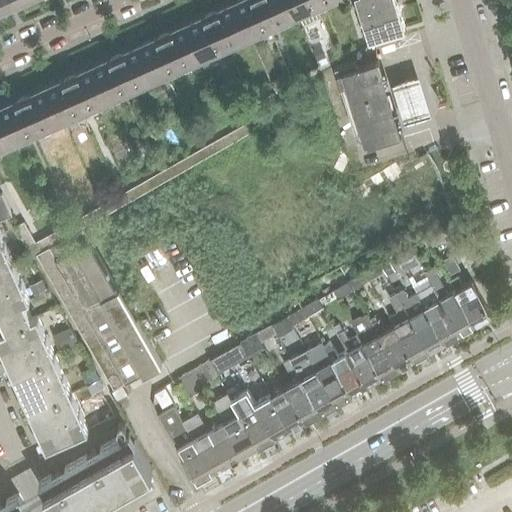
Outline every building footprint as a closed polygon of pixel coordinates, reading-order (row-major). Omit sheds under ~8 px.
[(0,0),(0,10),(22,0),(0,0)] [(207,54),(252,33),(237,0),(236,0),(192,20),(207,54)] [(291,0),(237,0),(252,33),(297,13),(291,0)] [(291,0),(297,13),(326,0),(291,0)] [(399,5),(397,0),(357,0),(362,16),(399,5)] [(369,37),(373,36),(405,26),(399,5),(362,16),(369,37)] [(162,74),(207,54),(192,20),(147,40),(162,74)] [(116,94),(162,74),(147,40),(101,61),(116,94)] [(327,61),(321,46),(312,49),(316,61),(318,60),(320,64),(327,61)] [(378,59),(377,59),(357,65),(355,60),(356,60),(356,59),(334,66),(354,130),(360,128),(364,144),(401,133),(401,132),(400,132),(377,60),(378,60),(378,59)] [(71,115),(116,94),(101,61),(56,81),(71,115)] [(423,70),(395,79),(407,119),(435,110),(423,70)] [(26,135),(71,115),(56,81),(11,101),(26,135)] [(0,146),(26,135),(11,101),(0,106),(0,146)] [(24,222),(23,222),(16,227),(27,246),(25,248),(29,256),(265,123),(260,114),(36,242),(24,222)] [(29,299),(13,263),(0,233),(0,219),(11,215),(1,193),(0,193),(0,316),(5,329),(0,330),(0,346),(46,447),(87,428),(37,315),(31,317),(24,302),(29,299)] [(55,206),(51,198),(34,208),(38,215),(55,206)] [(136,318),(83,226),(66,237),(143,373),(161,363),(136,318)] [(448,237),(443,229),(428,237),(433,246),(448,237)] [(143,373),(66,237),(36,254),(113,389),(125,382),(143,372),(143,373)] [(396,255),(404,271),(419,263),(410,247),(396,255)] [(401,266),(395,256),(395,255),(385,261),(381,263),(381,264),(386,274),(401,266)] [(460,269),(452,255),(442,260),(450,274),(460,269)] [(384,271),(380,264),(379,263),(364,272),(369,280),(384,271)] [(426,271),(429,276),(460,332),(475,323),(456,289),(455,290),(444,296),(442,292),(446,290),(433,267),(426,271)] [(353,289),(369,280),(364,272),(349,281),(353,289)] [(449,279),(455,290),(456,289),(475,323),(491,314),(471,280),(463,285),(457,274),(449,279)] [(444,341),(460,332),(429,276),(413,285),(444,341)] [(42,279),(29,285),(33,295),(46,289),(42,279)] [(353,289),(349,281),(334,289),(338,297),(353,289)] [(413,285),(398,293),(429,349),(444,341),(413,285)] [(390,315),(414,358),(429,349),(398,293),(389,298),(397,311),(390,315)] [(323,308),(318,299),(318,298),(302,307),(308,317),(323,308)] [(308,317),(302,307),(287,316),(293,326),(308,317)] [(351,320),(382,376),(398,367),(373,323),(366,312),(351,320)] [(379,319),(373,323),(398,367),(414,358),(390,315),(388,316),(393,324),(384,329),(379,319)] [(287,316),(271,326),(276,333),(278,337),(293,328),(292,326),(293,326),(287,316)] [(343,329),(338,332),(367,384),(382,376),(351,320),(349,322),(360,342),(353,346),(343,329)] [(276,333),(271,326),(270,324),(255,333),(259,339),(261,342),(276,333)] [(62,330),(61,336),(66,346),(77,340),(70,326),(62,330)] [(326,344),(353,392),(367,384),(338,332),(336,333),(346,350),(337,355),(330,342),(326,344)] [(244,347),(259,339),(255,333),(240,341),(244,347)] [(225,350),(233,364),(248,355),(244,347),(240,341),(225,350)] [(310,358),(312,357),(337,401),(353,392),(326,344),(322,346),(319,341),(305,349),(310,358)] [(218,373),(233,364),(225,350),(209,359),(218,373)] [(321,411),(337,401),(312,357),(310,358),(315,368),(308,372),(298,354),(291,358),(321,411)] [(294,380),(286,384),(305,419),(321,411),(291,358),(283,362),(294,380)] [(194,368),(202,382),(218,373),(209,359),(194,368)] [(91,365),(79,372),(87,385),(99,378),(91,365)] [(205,386),(202,382),(194,368),(178,378),(182,385),(188,396),(205,386)] [(103,386),(99,378),(87,385),(92,393),(103,386)] [(269,394),(289,428),(305,419),(286,384),(277,390),(271,380),(264,384),(269,394)] [(158,408),(160,413),(175,406),(164,386),(157,391),(157,395),(158,408)] [(227,393),(238,411),(259,446),(274,437),(255,402),(253,403),(246,389),(238,393),(235,388),(227,393)] [(269,394),(255,402),(274,437),(289,428),(269,394)] [(216,405),(244,454),(259,446),(238,411),(229,416),(221,403),(216,405)] [(219,422),(209,428),(228,463),(244,454),(216,405),(211,408),(219,422)] [(195,406),(181,414),(213,472),(228,463),(195,406)] [(158,416),(166,429),(196,481),(213,472),(185,421),(182,423),(173,408),(158,416)] [(55,511),(78,511),(152,470),(134,439),(126,444),(121,435),(38,482),(50,504),(51,503),(55,511)] [(0,511),(28,511),(18,493),(0,503),(0,511)]
